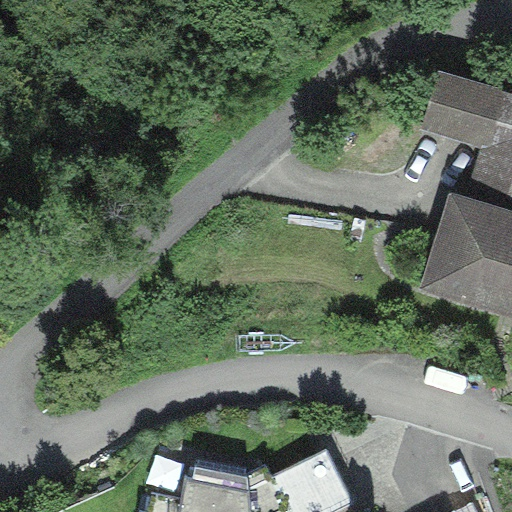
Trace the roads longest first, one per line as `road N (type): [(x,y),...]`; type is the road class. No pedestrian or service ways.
road 1 (residential): [(511,14),(442,27),(351,69),(0,379)]
road 2 (residential): [(0,413),(25,431),(63,436),(167,398),(266,375),(330,379),(511,433)]
